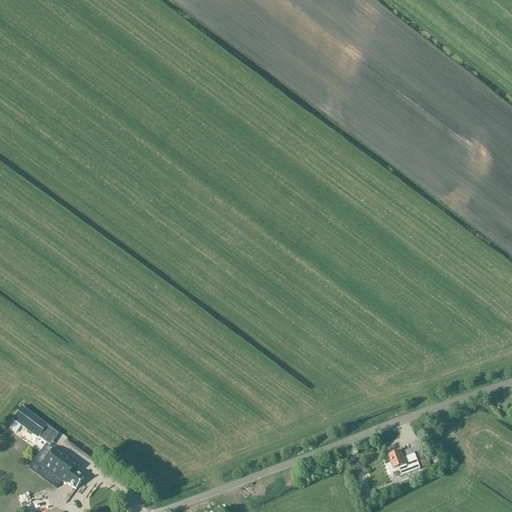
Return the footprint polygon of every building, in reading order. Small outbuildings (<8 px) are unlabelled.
[(38,439),(46,427),(22,409),(13,421),(38,439)] [(56,452),(43,469),(69,489),(70,488),(79,494),(87,484),(78,477),(82,472),(56,452)] [(425,452),(417,454),(421,466),(429,463),(425,452)] [(391,463),(386,464),(389,475),(400,471),(401,476),(420,470),(415,455),(402,459),(401,454),(389,458),(391,463)] [(59,490),(42,479),(33,492),(50,503),(59,490)] [(20,485),(12,497),(34,511),(37,511),(45,502),(20,485)]
